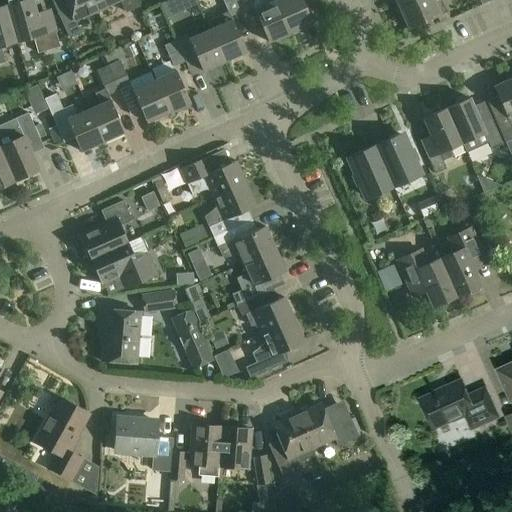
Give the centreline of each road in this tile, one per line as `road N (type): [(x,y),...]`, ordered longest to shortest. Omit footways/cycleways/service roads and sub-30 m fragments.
road 1 (residential): [(344,356),(257,393),(98,379),(40,353)]
road 2 (residential): [(344,356),(353,310),(268,122)]
road 3 (residential): [(34,212),(268,122)]
road 4 (residential): [(354,378),(511,308)]
road 5 (residential): [(40,353),(69,298),(34,212)]
road 6 (residential): [(368,63),(406,76),(442,71),(511,36)]
road 7 (residential): [(412,502),(354,378)]
